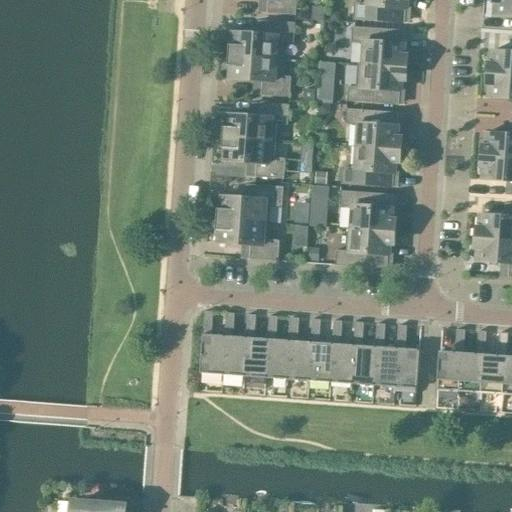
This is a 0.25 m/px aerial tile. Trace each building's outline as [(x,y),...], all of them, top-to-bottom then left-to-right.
[(268,0),(267,14),(295,16),(296,0),(268,0)] [(366,0),(366,6),(354,5),(353,20),(404,23),(405,10),(407,10),(407,0),(366,0)] [(511,0),(492,0),(492,3),(495,3),(494,16),(511,17),(511,0)] [(230,56),(281,60),(282,43),(293,44),(295,23),(266,21),(265,35),(232,33),(231,46),(230,46),(230,56)] [(357,65),(406,69),(407,56),(403,56),(404,45),(403,45),(404,31),(352,27),(351,42),(364,43),(362,65),(357,64),(357,65)] [(487,75),(511,76),(511,53),(491,52),(490,64),(488,64),(487,75)] [(281,61),(281,60),(230,56),(229,67),(230,67),(229,79),(262,82),(261,96),(290,98),(291,77),(275,76),(276,60),(281,61)] [(406,81),(406,69),(357,65),(356,87),(348,87),(347,102),(398,106),(399,92),(401,92),(402,81),(406,81)] [(511,76),(487,75),(486,85),(489,85),(488,98),(511,99),(511,76)] [(319,88),(319,100),(331,100),(331,89),(319,88)] [(304,89),(303,99),(313,100),(314,89),(304,89)] [(223,138),(275,142),(276,125),(287,126),(289,105),(261,103),(260,117),(227,115),(226,128),(223,128),(223,138)] [(356,148),(401,151),(401,138),(397,138),(398,127),(397,127),(398,113),(346,110),(345,124),(358,125),(356,148)] [(481,157),(511,158),(511,135),(485,134),(484,146),(482,146),(481,157)] [(274,158),(275,142),(223,138),(222,148),(224,149),(223,161),(256,164),(255,178),(284,180),(285,159),(274,158)] [(400,163),(401,151),(356,148),(355,170),(342,169),(341,184),(393,187),(394,174),(395,174),(396,163),(400,163)] [(511,158),(481,157),(481,167),(483,167),(482,180),(511,181),(511,158)] [(315,172),(315,183),(322,184),(323,173),(315,172)] [(217,220),(269,224),(270,207),(282,208),(283,187),(255,186),(254,199),(221,197),(220,210),(217,210),(217,220)] [(314,188),(314,199),(321,200),(322,188),(314,188)] [(350,230),(395,233),(396,220),(392,220),(392,209),(391,209),(392,195),(340,192),(339,207),(352,207),(350,230)] [(475,239),(511,241),(511,217),(479,216),(478,228),(476,228),(475,239)] [(269,225),(269,224),(217,220),(216,230),(218,231),(217,243),(250,246),(249,260),(278,262),(279,241),(263,240),(264,224),(269,225)] [(394,245),(395,233),(350,230),(349,252),(336,251),(335,266),(387,269),(388,256),(389,256),(390,245),(394,245)] [(511,241),(475,239),(475,249),(477,249),(476,262),(509,264),(508,278),(511,278),(511,241)] [(309,248),(308,261),(316,261),(317,248),(309,248)] [(204,312),(200,374),(222,376),(225,337),(224,337),(211,336),(213,313),(204,312)] [(225,337),(222,376),(244,377),(247,338),(246,338),(239,338),(233,337),(234,314),(226,314),(224,337),(225,337)] [(247,338),(244,377),(265,379),(268,340),(267,340),(254,339),(256,316),(247,315),(246,338),(247,338)] [(268,340),(265,379),(287,380),(290,341),(289,341),(276,340),(277,317),(269,317),(267,340),(268,340)] [(290,341),(287,380),(308,382),(311,343),(310,343),(297,342),(299,319),(290,318),(289,341),(290,341)] [(311,343),(308,382),(330,383),(333,344),(332,344),(319,343),(320,320),(312,320),(310,343),(311,343)] [(333,344),(330,383),(352,385),(354,346),(353,346),(340,345),(342,322),(333,321),(332,344),(333,344)] [(354,346),(352,385),(373,386),(376,347),(375,347),(362,346),(363,323),(355,323),(353,346),(354,346)] [(376,347),(373,386),(395,388),(397,349),(396,349),(383,348),(385,325),(377,324),(375,347),(376,347)] [(397,349),(395,388),(417,389),(420,351),(419,351),(418,350),(405,350),(406,326),(398,326),(396,349),(397,349)] [(440,352),(437,391),(459,392),(462,354),(463,354),(465,331),(456,330),(454,353),(441,352),(440,352)] [(462,354),(459,392),(481,394),(484,355),(486,332),(478,332),(476,355),(463,354),(462,354)] [(484,355),(481,394),(502,395),(505,357),(506,357),(508,334),(499,333),(498,356),(484,355)] [(505,357),(502,395),(511,396),(511,357),(506,357),(505,357)] [(123,511),(124,506),(70,502),(69,511),(123,511)]
